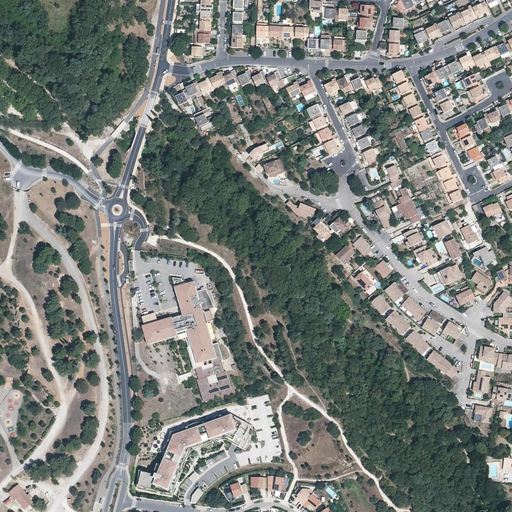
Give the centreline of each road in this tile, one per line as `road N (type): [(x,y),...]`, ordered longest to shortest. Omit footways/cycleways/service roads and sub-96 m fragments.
road 1 (track): [(147,115),(364,333),(392,350),(408,403),(464,447),(468,482),(484,511)]
road 2 (track): [(145,229),(219,258),(238,287),(255,343),(289,386),(342,431),(399,511)]
road 3 (track): [(23,208),(5,274),(27,294),(64,405),(43,447),(0,487)]
road 4 (tertiary): [(114,241),(126,403),(120,473)]
road 5 (residential): [(353,209),(425,295),(474,326)]
road 6 (track): [(0,52),(52,97),(93,165)]
